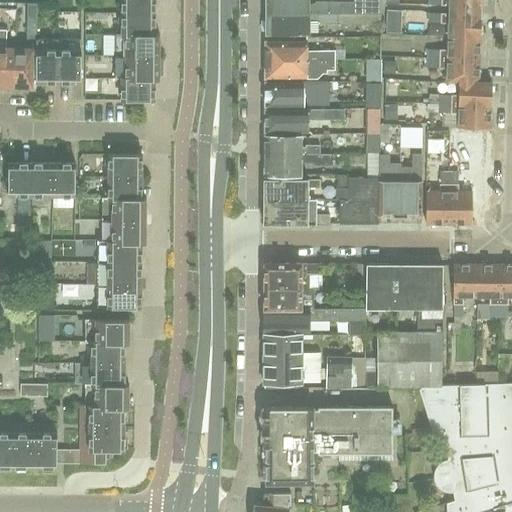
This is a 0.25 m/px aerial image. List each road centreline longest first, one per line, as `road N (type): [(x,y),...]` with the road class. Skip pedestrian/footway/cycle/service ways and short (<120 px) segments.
road 1 (residential): [(73,510),(76,483),(129,478),(143,449),(144,333),(156,312),(162,137)]
road 2 (residential): [(210,511),(226,504),(248,451),(250,243)]
road 3 (residential): [(250,243),(252,0)]
road 4 (residential): [(250,243),(451,246)]
road 5 (secondary): [(206,415),(210,243)]
road 6 (residential): [(162,137),(0,132)]
road 7 (secondary): [(219,66),(204,139),(209,226)]
road 8 (secondary): [(209,226),(225,132),(219,66)]
road 9 (residential): [(162,137),(172,0)]
